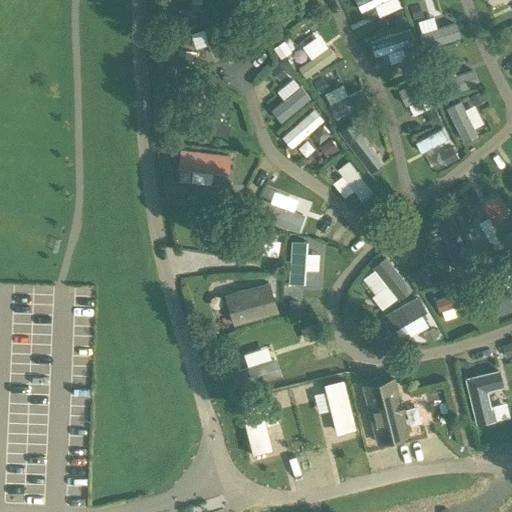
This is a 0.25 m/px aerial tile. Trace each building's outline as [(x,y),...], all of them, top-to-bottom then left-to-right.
[(221,0),(201,0),(201,22),(222,22),(221,0)] [(273,21),(264,0),(248,0),(260,27),(273,21)] [(360,16),(393,0),(359,0),(354,3),(360,16)] [(205,31),(213,61),(250,49),(240,21),(205,31)] [(423,53),(460,42),(454,26),(419,38),(423,53)] [(374,60),(415,47),(410,30),(370,43),(374,60)] [(287,52),(294,63),(307,55),(300,44),(287,52)] [(305,82),(335,60),(328,50),(298,71),(305,82)] [(442,100),(479,89),(473,73),(437,86),(442,100)] [(399,93),(405,110),(430,98),(424,83),(399,93)] [(281,127),(310,102),(300,90),(271,115),(281,127)] [(362,92),(329,110),(335,124),(369,107),(362,92)] [(471,99),(475,108),(486,103),(483,94),(471,99)] [(463,147),(477,140),(460,104),(446,110),(463,147)] [(226,134),(230,121),(193,108),(187,121),(226,134)] [(290,152),(323,124),(313,112),(281,141),(290,152)] [(370,178),(384,167),(351,124),(336,135),(370,178)] [(448,143),(441,132),(415,146),(421,157),(448,143)] [(228,152),(177,145),(174,166),(225,172),(228,152)] [(458,161),(451,149),(439,156),(445,168),(458,161)] [(362,206),(374,196),(349,163),(337,173),(362,206)] [(511,220),(497,192),(481,202),(503,242),(511,235),(511,220)] [(297,228),(302,210),(260,195),(253,212),(297,228)] [(453,217),(437,221),(450,258),(465,252),(453,217)] [(332,226),(327,236),(335,240),(340,231),(332,226)] [(221,254),(259,259),(263,233),(224,227),(221,254)] [(305,238),(290,238),(287,279),(302,281),(305,238)] [(397,297),(410,286),(382,251),(371,263),(397,297)] [(268,254),(267,270),(275,271),(276,254),(268,254)] [(413,271),(418,284),(429,280),(425,267),(413,271)] [(319,268),(304,268),(304,285),(320,284),(319,268)] [(496,312),(511,306),(499,269),(483,275),(496,312)] [(467,274),(470,283),(477,281),(474,272),(467,274)] [(275,308),(268,278),(223,290),(232,321),(275,308)] [(433,296),(437,307),(470,296),(466,284),(433,296)] [(390,328),(426,309),(417,293),(382,313),(390,328)] [(287,298),(287,311),(297,311),(297,298),(287,298)] [(422,332),(426,340),(437,333),(433,325),(422,332)] [(511,340),(502,343),(505,356),(511,354),(511,340)] [(240,349),(247,382),(279,376),(272,343),(240,349)] [(501,384),(495,366),(462,374),(475,421),(494,417),(486,389),(501,384)] [(406,430),(391,373),(359,382),(374,440),(406,430)] [(341,374),(321,378),(334,431),(354,427),(341,374)] [(304,389),(268,395),(280,458),(315,452),(304,389)] [(270,447),(258,393),(238,398),(251,450),(270,447)]
